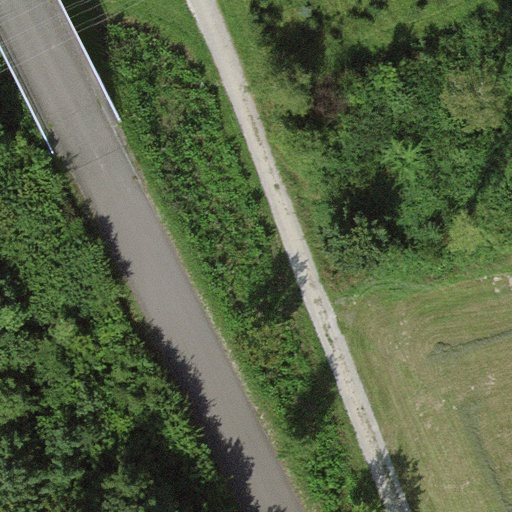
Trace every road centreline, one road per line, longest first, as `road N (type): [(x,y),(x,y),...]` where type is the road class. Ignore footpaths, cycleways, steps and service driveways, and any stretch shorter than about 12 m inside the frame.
road 1 (unclassified): [(272,511),(11,0)]
road 2 (track): [(395,511),(204,0)]
